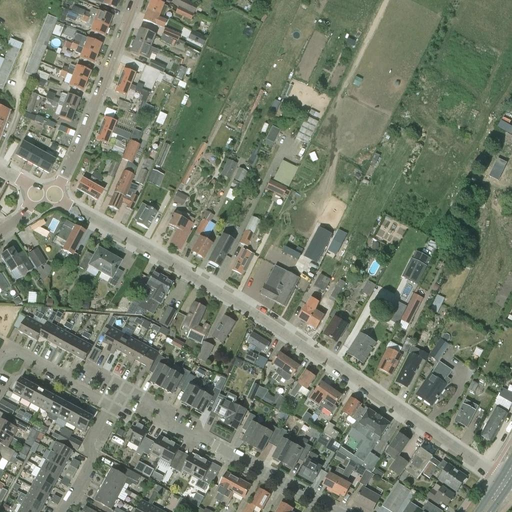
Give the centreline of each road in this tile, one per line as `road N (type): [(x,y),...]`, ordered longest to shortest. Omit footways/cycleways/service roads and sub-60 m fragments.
road 1 (unclassified): [(503,484),(275,325),(53,196)]
road 2 (residential): [(53,196),(135,0)]
road 3 (residential): [(107,407),(133,394),(176,427),(234,454)]
road 4 (residential): [(0,363),(19,354),(107,407)]
